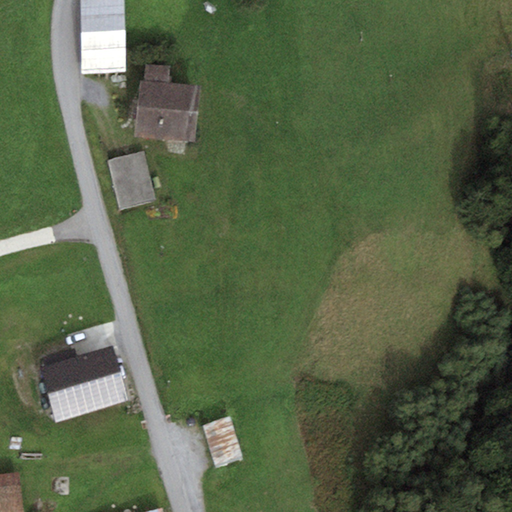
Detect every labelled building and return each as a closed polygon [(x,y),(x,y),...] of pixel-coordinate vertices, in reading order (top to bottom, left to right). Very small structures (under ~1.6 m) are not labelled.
[(124,0),(79,0),(82,74),(126,73),(124,0)] [(144,81),(139,80),(135,137),(195,142),(199,87),(167,85),(169,66),(146,64),(144,81)] [(144,152),(107,161),(120,211),(157,202),(144,152)] [(40,368),(55,422),(129,400),(113,346),(40,368)] [(231,418),(204,427),(216,468),(244,459),(231,418)] [(22,511),(17,472),(0,474),(0,511),(22,511)]
